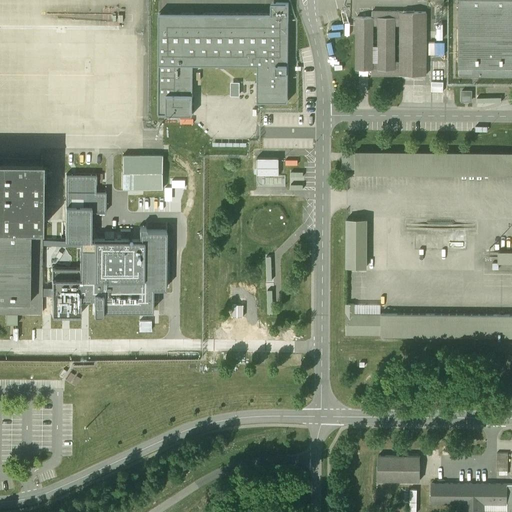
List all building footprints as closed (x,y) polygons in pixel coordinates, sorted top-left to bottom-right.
[(511,0),(459,0),(458,76),(511,76),(511,0)] [(175,14),(159,13),(158,67),(158,113),(191,114),(191,64),(223,65),(257,65),(257,100),(287,100),(288,4),(276,4),(271,4),(271,14),(256,14),(216,14),(175,14)] [(429,11),(374,11),(374,19),(358,19),(358,70),(358,71),(403,71),(403,76),(403,77),(429,77),(429,11)] [(430,44),(430,53),(442,53),(443,44),(430,44)] [(463,89),(463,101),(473,101),(473,89),(463,89)] [(511,152),(355,151),(355,153),(355,168),(355,173),(511,174),(511,152)] [(355,168),(355,153),(342,153),(342,154),(342,168),(355,168)] [(282,154),(258,155),(258,175),(283,175),(282,154)] [(55,161),(0,161),(0,224),(55,225),(55,161)] [(127,161),(126,188),(163,188),(168,189),(169,162),(127,161)] [(100,175),(66,175),(66,240),(81,240),(81,299),(92,299),(92,313),(161,313),(161,291),(171,291),(171,232),(145,232),(145,242),(99,242),(99,215),(110,215),(110,193),(100,193),(100,175)] [(347,219),(346,219),(345,269),(366,269),(367,219),(347,219)] [(46,228),(0,228),(0,309),(46,309),(46,228)] [(501,261),(511,261),(511,249),(501,249),(501,261)] [(354,305),(345,305),(345,336),(380,336),(381,314),(353,314),(354,305)] [(511,315),(381,314),(380,336),(511,337),(511,315)] [(141,330),(153,331),(154,320),(141,320),(141,330)] [(102,326),(102,339),(127,339),(127,327),(102,326)] [(497,454),(497,471),(507,471),(507,454),(497,454)] [(420,458),(380,457),(379,479),(419,480),(420,458)] [(508,485),(431,485),(431,505),(464,506),(483,506),(508,505),(508,485)]
